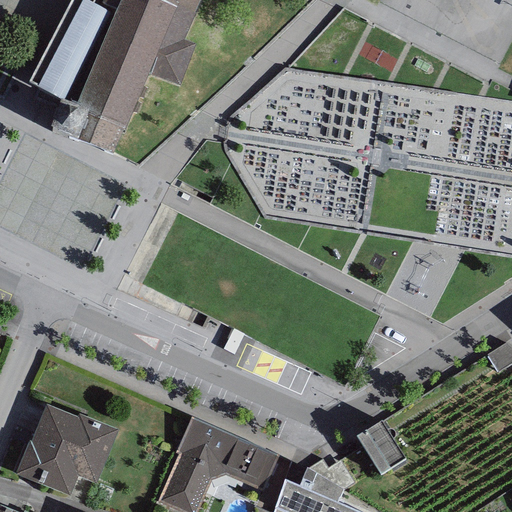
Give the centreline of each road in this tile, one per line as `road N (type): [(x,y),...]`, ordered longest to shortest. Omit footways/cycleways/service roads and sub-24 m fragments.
road 1 (residential): [(48,294),(334,412),(363,404),(511,302)]
road 2 (residential): [(0,406),(48,294)]
